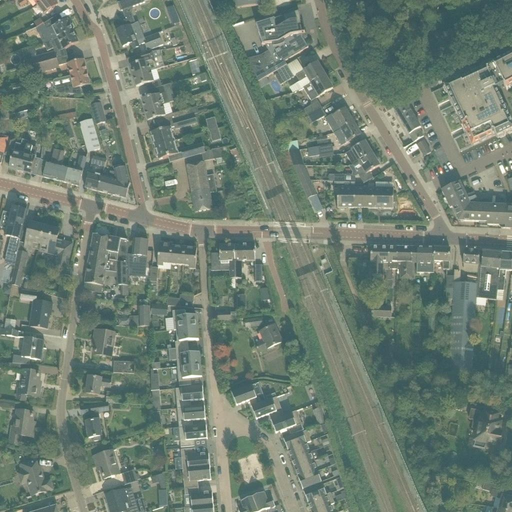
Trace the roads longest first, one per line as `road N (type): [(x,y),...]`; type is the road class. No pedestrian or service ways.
road 1 (residential): [(91,207),(61,398),(64,445),(84,511)]
road 2 (residential): [(139,218),(97,33),(73,0)]
road 3 (residential): [(420,193),(338,56),(320,0)]
road 4 (tertiary): [(439,239),(265,233)]
road 5 (residential): [(214,390),(200,230)]
road 6 (residential): [(218,424),(259,436),(293,511)]
